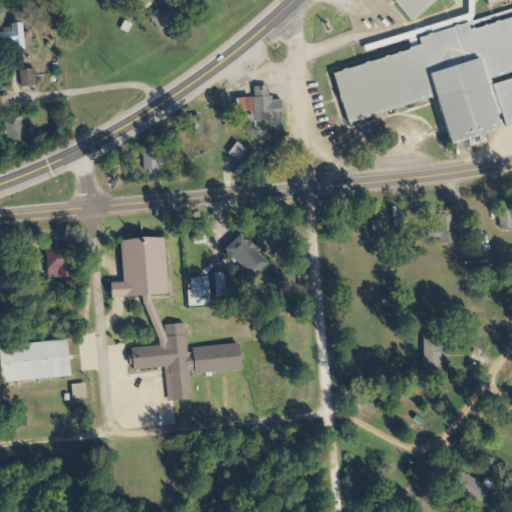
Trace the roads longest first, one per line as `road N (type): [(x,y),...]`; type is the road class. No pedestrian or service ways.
road 1 (secondary): [(0,215),(304,189),(511,161)]
road 2 (trunk): [(0,186),(148,113),(295,0)]
road 3 (residential): [(327,416),(0,442)]
road 4 (residential): [(337,511),(304,189)]
road 5 (residential): [(79,149),(114,431)]
road 6 (residential): [(327,416),(349,418),(412,453),(433,449),(511,342)]
road 7 (residential): [(291,4),(304,189)]
